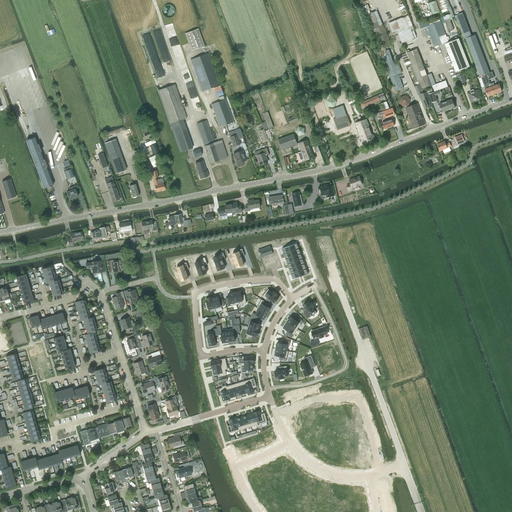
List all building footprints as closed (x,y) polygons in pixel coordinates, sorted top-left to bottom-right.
[(451,6),(448,0),(437,0),(441,10),(451,6)] [(402,18),(390,22),(395,36),(399,35),(402,44),(416,38),(413,30),(415,30),(404,1),(397,4),(402,18)] [(432,15),(440,12),(436,1),(428,3),(432,15)] [(453,22),(452,22),(450,14),(444,16),(448,32),(455,30),(453,22)] [(471,36),(465,19),(457,21),(463,38),(471,36)] [(445,44),(449,42),(441,22),(427,27),(435,47),(445,44)] [(374,29),(371,31),(375,40),(378,39),(383,52),(386,51),(385,48),(391,46),(383,25),(374,29)] [(54,27),(47,29),(49,36),(56,33),(54,27)] [(191,51),(204,46),(198,29),(185,33),(191,51)] [(489,39),(493,52),(496,51),(495,49),(503,47),(499,34),(496,35),(498,43),(494,44),(492,38),(489,39)] [(480,76),(489,72),(475,35),(465,38),(480,76)] [(459,38),(449,42),(445,44),(454,69),(468,64),(459,38)] [(176,48),(173,50),(176,56),(182,53),(177,45),(175,46),(176,48)] [(416,50),(407,53),(421,90),(430,86),(435,84),(431,74),(426,75),(416,50)] [(219,85),(219,84),(208,53),(190,60),(202,91),(219,85)] [(402,85),(405,84),(398,62),(393,63),(390,53),(384,55),(395,91),(403,88),(402,85)] [(161,66),(156,68),(159,78),(164,76),(161,66)] [(460,83),(467,81),(464,74),(458,76),(460,83)] [(494,94),(491,87),(489,80),(486,74),(482,76),(483,78),(481,78),(488,97),(494,94)] [(446,80),(432,85),(434,91),(448,86),(446,80)] [(494,94),(502,92),(499,84),(491,87),(494,94)] [(158,91),(170,124),(186,119),(174,85),(158,91)] [(417,86),(414,87),(418,96),(419,95),(423,93),(421,91),(419,85),(417,86)] [(440,90),(429,94),(432,103),(437,101),(435,95),(441,93),(440,90)] [(471,103),(480,99),(476,90),(467,93),(471,103)] [(424,109),(432,106),(427,92),(423,93),(419,95),(424,109)] [(364,102),(362,99),(359,100),(362,107),(365,106),(366,107),(380,101),(379,100),(385,97),(384,94),(378,96),(364,102)] [(400,96),(399,104),(409,106),(410,97),(400,96)] [(332,98),(327,101),(328,106),(334,107),(336,102),(332,98)] [(211,105),(210,106),(210,108),(212,107),(219,127),(233,122),(225,100),(211,105)] [(442,112),(455,108),(452,100),(439,104),(442,112)] [(386,102),(379,104),(382,111),(389,108),(386,102)] [(292,103),(285,106),(288,115),(296,112),(292,103)] [(413,129),(425,124),(417,104),(405,108),(413,129)] [(337,130),(351,125),(347,115),(346,115),(343,106),(333,109),(336,119),(334,119),(337,130)] [(394,114),(391,108),(381,112),(383,119),(387,117),(394,114)] [(269,129),(274,127),(268,112),(263,113),(269,129)] [(359,134),(370,130),(366,119),(355,123),(359,134)] [(385,129),(394,126),(392,119),(382,122),(385,129)] [(210,163),(227,158),(221,140),(213,143),(206,121),(197,124),(210,163)] [(298,127),(295,132),(299,136),(304,134),(304,129),(298,127)] [(370,130),(359,134),(363,145),(374,141),(373,138),(375,137),(374,135),(372,135),(370,130)] [(282,150),(297,144),(294,134),(278,140),(282,150)] [(464,142),(461,134),(455,137),(458,145),(464,142)] [(233,147),(239,144),(236,135),(230,137),(233,147)] [(45,188),(53,185),(34,137),(26,140),(45,188)] [(150,141),(145,144),(146,147),(155,143),(153,137),(149,139),(150,141)] [(104,144),(115,174),(126,170),(115,139),(104,144)] [(302,151),(311,148),(308,140),(299,143),(302,151)] [(447,148),(451,146),(449,143),(446,144),(444,142),(437,145),(440,151),(447,148)] [(155,144),(150,146),(153,154),(159,152),(155,144)] [(311,148),(302,151),(305,161),(314,157),(311,148)] [(195,158),(202,155),(200,149),(193,152),(195,158)] [(266,156),(269,155),(267,149),(263,150),(264,153),(257,156),(260,165),(268,162),(266,156)] [(246,160),(242,150),(233,154),(237,166),(243,164),(242,161),(246,160)] [(158,154),(149,158),(149,159),(153,167),(162,163),(158,155),(158,154)] [(107,167),(105,158),(99,160),(102,168),(107,167)] [(195,163),(199,173),(198,174),(200,179),(208,177),(207,171),(206,171),(203,161),(195,163)] [(64,172),(67,179),(74,176),(71,169),(64,172)] [(156,192),(164,190),(162,179),(156,180),(156,178),(158,178),(157,171),(152,172),(153,179),(154,179),(154,181),(153,181),(156,192)] [(113,181),(112,176),(104,179),(107,185),(112,202),(120,199),(113,181)] [(352,188),(362,185),(359,177),(349,180),(351,184),(347,186),(349,192),(353,190),(352,188)] [(10,179),(2,181),(7,199),(16,197),(10,179)] [(134,197),(136,197),(136,196),(139,195),(136,185),(129,186),(132,197),(133,197),(134,197)] [(324,187),(320,187),(321,194),(320,194),(321,199),(326,198),(326,195),(334,193),(333,186),(329,186),(328,185),(323,186),(324,187)] [(69,200),(78,197),(75,189),(73,190),(72,187),(69,188),(70,191),(66,193),(69,200)] [(299,192),(292,193),(294,207),(302,205),(299,192)] [(282,203),(284,203),(283,195),(268,198),(270,205),(282,203)] [(249,209),(260,207),(259,201),(254,201),(254,200),(248,201),(249,206),(245,206),(246,212),(250,211),(249,209)] [(225,208),(218,209),(219,217),(227,215),(227,213),(238,211),(238,212),(242,212),(241,205),(238,206),(237,203),(233,203),(233,204),(225,206),(225,208)] [(175,221),(175,224),(181,223),(181,224),(183,224),(184,227),(190,226),(189,220),(182,221),(181,214),(174,216),(175,221)] [(170,222),(165,223),(166,228),(168,227),(168,226),(173,224),(175,224),(175,221),(174,216),(169,217),(170,222)] [(152,222),(151,220),(142,222),(143,230),(152,228),(153,231),(157,230),(156,221),(152,222)] [(106,232),(109,232),(108,227),(99,229),(100,230),(91,232),(92,239),(101,237),(101,239),(107,238),(106,232)] [(73,243),(83,240),(82,232),(75,234),(75,233),(71,234),(71,238),(68,239),(69,246),(73,245),(73,243)] [(232,254),(237,267),(244,264),(242,260),(243,260),(241,257),(245,256),(242,249),(236,251),(237,253),(232,254)] [(218,256),(213,258),(218,271),(225,268),(223,264),(224,264),(222,261),(226,259),(223,252),(217,255),(218,256)] [(199,261),(195,263),(200,276),(206,273),(205,269),(204,266),(207,264),(205,257),(199,260),(199,261)] [(93,273),(105,271),(103,260),(92,263),(86,264),(87,269),(92,268),(93,273)] [(109,271),(113,270),(113,272),(121,271),(120,269),(125,268),(123,260),(118,261),(118,262),(116,263),(113,261),(107,262),(109,271)] [(178,271),(177,272),(179,277),(180,277),(181,280),(188,278),(186,274),(187,274),(186,271),(189,269),(186,262),(180,265),(181,266),(177,268),(178,271)] [(3,295),(5,301),(9,299),(6,287),(1,289),(3,295)] [(131,304),(138,301),(135,290),(130,291),(129,289),(123,291),(126,299),(129,298),(131,304)] [(268,289),(261,297),(268,302),(270,299),(271,300),(274,303),(279,298),(277,296),(278,295),(273,291),(272,292),(268,289)] [(240,291),(234,292),(237,305),(246,303),(245,294),(241,295),(241,291),(240,291)] [(122,292),(115,294),(116,297),(112,298),(115,309),(124,307),(121,298),(124,297),(122,292)] [(229,297),(226,298),(227,307),(237,305),(234,292),(229,293),(228,294),(229,297)] [(212,298),(215,308),(215,309),(221,307),(225,306),(223,299),(219,300),(218,296),(212,298)] [(212,297),(206,298),(207,304),(206,304),(207,310),(209,309),(215,308),(212,298),(212,297)] [(261,299),(256,308),(258,309),(267,314),(270,309),(265,306),(267,303),(261,299)] [(308,301),(303,305),(305,308),(306,310),(304,312),(308,318),(316,312),(313,308),(314,307),(311,302),(310,303),(308,301)] [(143,312),(145,312),(144,309),(137,311),(138,314),(136,314),(140,328),(147,326),(143,312)] [(253,313),(250,317),(257,319),(259,316),(264,319),(265,318),(267,314),(258,309),(255,314),(253,313)] [(249,321),(247,327),(249,327),(258,330),(260,324),(256,323),(257,319),(250,317),(249,321)] [(288,319),(286,322),(297,329),(303,321),(297,317),(295,320),(291,317),(289,319),(288,319)] [(131,329),(134,328),(132,321),(129,321),(128,318),(121,321),(123,329),(130,327),(131,329)] [(285,325),(283,328),(288,331),(286,334),(292,338),(297,329),(286,322),(284,325),(285,325)] [(220,325),(216,326),(217,328),(218,335),(221,335),(222,343),(223,343),(229,342),(227,332),(221,333),(220,325)] [(233,329),(227,329),(227,332),(229,342),(234,341),(235,341),(234,333),(237,332),(236,325),(232,326),(233,329)] [(249,327),(246,334),(252,336),(252,335),(257,337),(260,330),(258,330),(249,327)] [(324,327),(312,331),(314,339),(319,337),(319,338),(324,336),(323,335),(327,334),(324,327)] [(208,338),(206,338),(208,344),(209,343),(210,346),(216,344),(215,336),(218,335),(217,328),(213,329),(213,331),(207,332),(208,338)] [(142,348),(153,345),(149,334),(142,336),(143,341),(140,342),(142,348)] [(137,336),(136,335),(126,338),(130,349),(137,347),(137,349),(140,348),(138,339),(137,336)] [(275,345),(275,349),(287,351),(288,345),(289,345),(290,342),(283,340),(283,344),(277,342),(277,345),(275,345)] [(275,349),(274,352),(275,352),(275,355),(280,356),(279,360),(286,361),(287,358),(288,351),(287,351),(275,349)] [(147,359),(148,360),(150,367),(161,364),(159,356),(160,355),(159,351),(151,354),(152,358),(147,359)] [(332,351),(322,355),(329,370),(338,366),(332,351)] [(305,362),(300,364),(305,376),(313,373),(311,368),(312,368),(311,367),(314,366),(315,365),(311,356),(304,358),(305,362)] [(225,358),(210,362),(212,369),(212,368),(226,365),(225,358)] [(145,374),(149,373),(147,367),(143,368),(141,362),(134,364),(137,374),(144,372),(145,374)] [(253,363),(241,363),(241,364),(241,373),(248,373),(248,370),(253,370),(253,363)] [(226,365),(212,368),(214,375),(219,373),(220,376),(226,375),(225,369),(227,369),(226,365)] [(279,370),(275,371),(276,378),(278,377),(278,379),(284,378),(284,376),(288,376),(287,366),(280,367),(281,370),(279,370)] [(153,378),(156,385),(159,384),(161,390),(169,388),(165,377),(158,380),(157,377),(153,378)] [(156,385),(153,378),(148,380),(149,381),(149,383),(141,385),(143,393),(154,390),(153,386),(156,385)] [(254,378),(244,381),(247,393),(247,394),(254,392),(253,388),(256,387),(254,378)] [(244,381),(238,383),(241,395),(247,393),(244,381)] [(238,383),(232,385),(235,396),(241,395),(238,383)] [(226,387),(229,398),(230,398),(235,396),(232,385),(226,387)] [(222,388),(216,390),(218,396),(221,395),(223,401),(230,399),(230,398),(229,398),(226,387),(226,386),(222,387),(222,388)] [(169,417),(177,414),(175,406),(174,407),(172,400),(165,402),(167,409),(166,409),(169,417)] [(151,420),(159,418),(154,405),(147,407),(151,420)] [(260,411),(253,413),(254,413),(257,425),(257,427),(261,426),(261,424),(267,422),(264,413),(261,414),(260,411)] [(253,413),(247,415),(251,426),(257,425),(254,413),(253,413)] [(247,415),(241,417),(245,428),(251,426),(247,415)] [(291,419),(289,419),(292,425),(298,422),(300,425),(307,422),(305,419),(303,420),(300,415),(297,417),(296,415),(291,417),(291,419)] [(236,419),(235,419),(239,430),(245,428),(241,417),(236,419)] [(124,427),(130,426),(128,418),(122,420),(124,427)] [(230,426),(227,427),(229,433),(235,431),(236,432),(239,431),(239,430),(235,419),(236,419),(235,418),(229,420),(230,426)] [(95,427),(95,428),(98,438),(109,435),(109,432),(115,431),(116,433),(124,430),(121,420),(113,422),(113,423),(107,425),(106,424),(95,427)] [(305,434),(299,438),(304,444),(312,437),(309,433),(313,429),(310,426),(303,431),(305,434)] [(86,436),(82,438),(84,445),(84,446),(90,444),(89,441),(96,439),(95,439),(98,438),(95,428),(92,429),(93,431),(92,432),(91,429),(84,430),(86,436)] [(182,441),(179,442),(178,437),(181,436),(181,435),(183,434),(182,431),(172,434),(174,438),(168,440),(170,447),(176,445),(176,447),(183,445),(182,441)] [(265,433),(259,436),(263,442),(273,436),(271,432),(266,435),(265,433)] [(273,436),(263,442),(266,448),(276,442),(273,436)] [(312,437),(304,444),(310,450),(312,448),(314,451),(321,443),(318,440),(316,442),(312,437)] [(242,445),(236,447),(238,452),(248,448),(245,441),(241,442),(242,445)] [(155,448),(150,449),(148,443),(139,446),(142,455),(156,450),(155,448)] [(327,453),(324,458),(330,461),(334,450),(330,448),(331,446),(328,445),(325,451),(327,453)] [(179,449),(181,452),(172,455),(174,463),(182,461),(182,462),(187,461),(187,459),(189,458),(186,447),(179,449)] [(248,448),(238,452),(240,459),(250,455),(248,448)] [(142,455),(145,463),(145,464),(150,462),(153,461),(152,455),(157,453),(156,450),(142,455)] [(334,450),(330,460),(336,462),(338,458),(341,459),(343,453),(341,451),(340,453),(334,450)] [(351,454),(351,460),(353,460),(353,465),(359,465),(359,455),(353,455),(353,454),(351,454)] [(366,454),(359,455),(359,465),(366,464),(366,459),(368,459),(367,454),(366,454)] [(283,458),(279,461),(284,467),(292,461),(288,456),(284,459),(283,458)] [(292,461),(284,467),(287,472),(286,472),(289,475),(293,472),(291,469),(295,465),(292,461)] [(144,473),(156,469),(155,467),(152,468),(150,462),(145,464),(145,463),(142,464),(144,473)] [(185,480),(184,476),(190,474),(188,467),(190,466),(189,462),(183,464),(184,468),(178,470),(180,477),(181,481),(185,480)] [(122,470),(125,482),(128,481),(127,478),(133,476),(131,467),(122,470)] [(156,469),(144,473),(147,482),(150,481),(155,479),(153,473),(157,472),(156,469)] [(125,482),(122,470),(113,472),(116,481),(122,479),(122,483),(125,482)] [(256,470),(247,474),(250,479),(256,476),(257,479),(264,476),(263,473),(259,475),(256,470)] [(296,474),(293,480),(296,481),(301,484),(307,475),(301,471),(299,475),(296,474)] [(307,475),(301,484),(307,488),(306,488),(308,490),(313,482),(310,481),(312,478),(307,475)] [(155,479),(150,481),(152,489),(161,487),(158,478),(155,479)] [(260,481),(253,485),(256,490),(263,486),(260,481)] [(113,495),(112,492),(114,491),(112,482),(108,484),(109,488),(105,489),(107,497),(113,495)] [(186,495),(195,492),(192,484),(184,486),(185,492),(180,494),(181,497),(186,495)] [(317,486),(315,492),(318,493),(318,492),(323,494),(326,485),(321,484),(320,487),(317,486)] [(326,485),(323,494),(329,496),(329,497),(332,497),(334,491),(331,490),(332,487),(326,485)] [(263,486),(256,490),(258,495),(266,491),(263,486)] [(161,487),(152,489),(155,498),(158,497),(157,497),(163,495),(161,487)] [(266,491),(258,495),(261,500),(268,495),(266,491)] [(195,492),(186,495),(189,504),(191,503),(197,501),(195,492)] [(157,497),(158,497),(160,505),(169,503),(166,494),(163,495),(157,497)] [(69,498),(72,508),(77,507),(77,508),(80,507),(77,495),(74,496),(74,498),(72,498),(72,497),(69,498)] [(113,495),(107,497),(110,506),(112,505),(121,502),(121,503),(122,502),(121,499),(117,500),(115,495),(113,495)] [(268,495),(261,500),(263,504),(271,500),(268,495)] [(205,499),(208,506),(216,503),(213,496),(205,499)] [(62,500),(65,511),(68,511),(68,510),(72,508),(69,498),(67,498),(67,500),(65,500),(64,499),(62,500)] [(64,511),(65,511),(62,500),(59,501),(59,502),(57,503),(57,501),(54,502),(56,511),(60,511),(62,511),(61,511),(64,511)] [(201,511),(205,511),(208,510),(208,507),(204,509),(204,508),(202,509),(199,500),(197,501),(191,503),(193,511),(198,510),(198,511),(201,511)] [(46,504),(48,511),(56,511),(54,502),(51,503),(52,504),(50,505),(49,504),(46,504)] [(114,511),(119,511),(127,510),(126,507),(123,508),(121,503),(121,502),(112,505),(114,511)] [(267,510),(266,511),(267,511),(271,511),(277,505),(273,502),(267,509),(267,510)] [(169,503),(160,505),(161,511),(170,511),(171,511),(169,503)]
